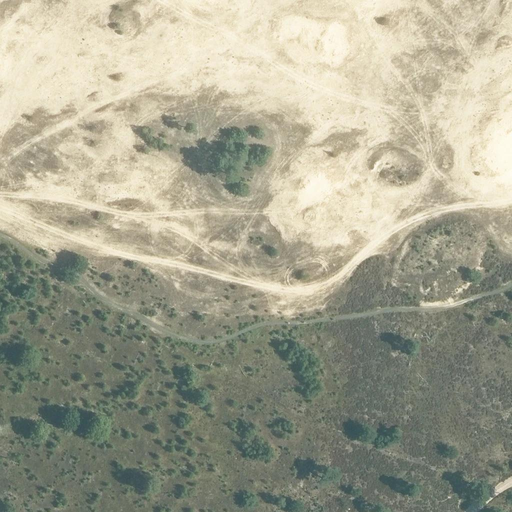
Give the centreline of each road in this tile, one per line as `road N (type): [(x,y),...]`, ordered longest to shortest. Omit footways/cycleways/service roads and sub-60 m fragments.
road 1 (track): [(490,0),(473,16),(426,105),(432,183),(423,206),(331,281),(285,294),(230,282),(158,244),(140,219),(149,190),(261,78)]
road 2 (track): [(261,78),(374,105),(406,121),(476,191),(511,207)]
road 3 (track): [(0,115),(104,132),(144,125),(198,139)]
